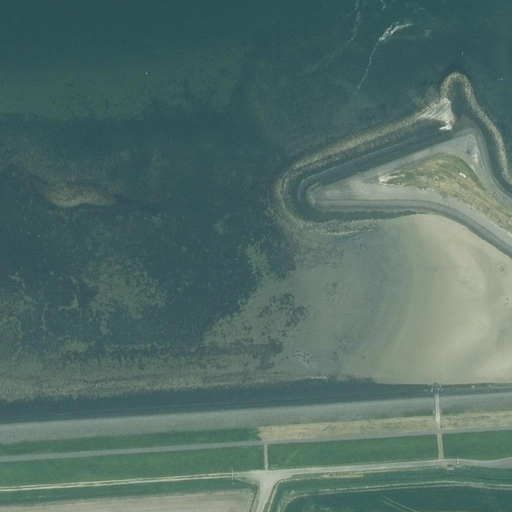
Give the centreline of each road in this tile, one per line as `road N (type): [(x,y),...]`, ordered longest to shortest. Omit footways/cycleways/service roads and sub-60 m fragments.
road 1 (unclassified): [(0,489),(272,474)]
road 2 (unclassified): [(458,462),(272,474)]
